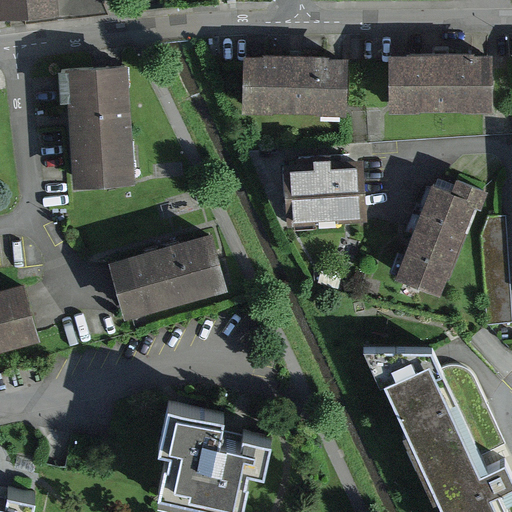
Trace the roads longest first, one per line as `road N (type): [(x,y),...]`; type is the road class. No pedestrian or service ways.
road 1 (residential): [(0,47),(184,24),(302,21)]
road 2 (residential): [(0,402),(231,346)]
road 3 (residential): [(302,21),(511,17)]
